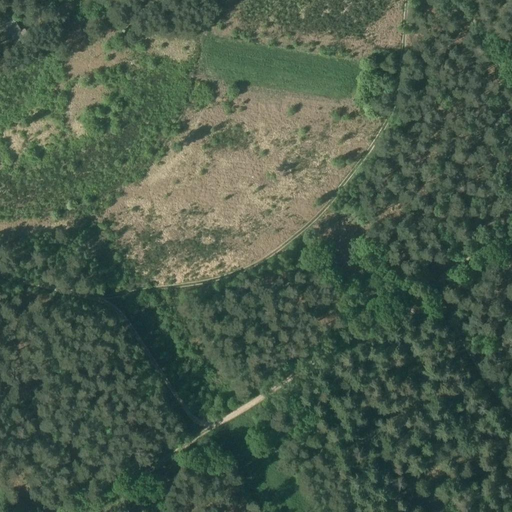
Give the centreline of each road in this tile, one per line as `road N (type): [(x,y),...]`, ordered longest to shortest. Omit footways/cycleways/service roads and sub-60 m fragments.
road 1 (track): [(407,0),(391,107),(361,165),(315,219),(240,270),(108,297)]
road 2 (track): [(202,434),(390,311)]
road 3 (track): [(108,297),(202,434)]
road 4 (track): [(390,311),(511,229)]
road 5 (track): [(82,511),(202,434)]
